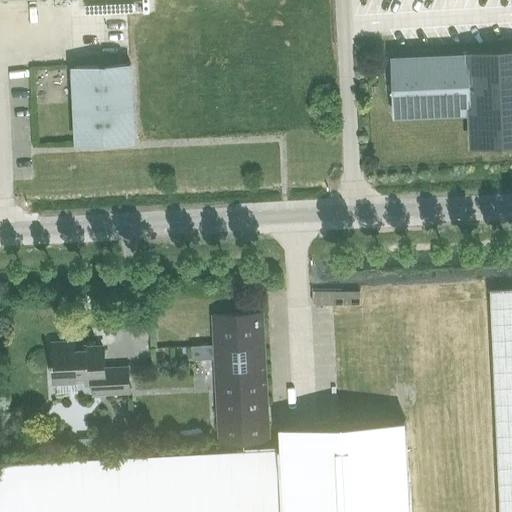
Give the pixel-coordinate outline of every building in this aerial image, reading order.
[(468,54),(392,57),(395,114),(470,111),(472,145),(511,142),(511,49),(468,52),(468,54)] [(134,140),(131,63),(73,66),(77,143),(134,140)] [(511,511),(511,288),(490,290),(500,511),(511,511)] [(262,311),(214,314),(221,450),(269,447),(262,311)] [(53,342),(54,360),(52,360),(52,364),(57,363),(58,379),(55,379),(55,380),(86,379),(86,383),(93,383),(94,393),(130,391),(129,366),(105,367),(104,346),(85,347),(85,349),(75,349),(74,347),(74,341),(53,342)] [(281,447),(278,447),(281,511),(409,511),(405,419),(280,425),(281,447)] [(281,511),(278,447),(269,447),(221,450),(0,460),(0,511),(281,511)]
